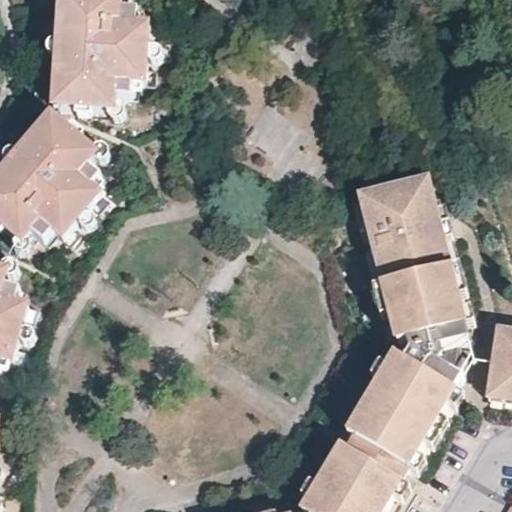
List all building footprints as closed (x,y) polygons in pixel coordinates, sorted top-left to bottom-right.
[(57,0),(57,24),(56,40),(62,41),(61,53),(60,69),(55,68),(55,84),(54,113),(109,114),(115,109),(116,100),(137,101),(138,87),(152,87),(153,72),(145,72),(147,43),(153,44),(154,28),(139,27),(140,12),(118,12),(118,3),(114,0),(57,0)] [(48,40),(56,40),(57,24),(49,24),(48,40)] [(47,83),(55,84),(55,68),(47,68),(47,83)] [(9,176),(6,174),(0,180),(0,226),(17,241),(27,241),(32,234),(49,248),(58,237),(71,247),(81,236),(76,230),(93,209),(99,215),(109,202),(97,193),(107,182),(89,167),(94,162),(93,151),(52,118),(33,139),(23,153),(27,156),(17,168),(9,176)] [(17,148),(23,153),(33,139),(27,135),(17,148)] [(385,511),(394,498),(402,485),(410,472),(419,458),(426,446),(441,420),(448,408),(458,392),(465,379),(451,372),(458,359),(456,350),(454,344),(469,340),(466,326),(462,311),(458,296),(450,267),(443,238),(434,207),(427,178),(368,193),(376,223),(371,224),(379,254),(384,253),(391,282),(381,284),(390,314),(397,342),(405,341),(408,353),(404,361),(395,358),(387,369),(379,384),(365,411),(371,415),(356,441),(349,452),(334,479),(327,474),(318,489),(310,504),(305,511),(385,511)] [(364,226),(371,224),(376,223),(368,193),(358,195),(364,226)] [(446,204),(434,207),(443,238),(454,236),(450,219),(446,204)] [(373,255),(381,284),(391,282),(384,253),(379,254),(373,255)] [(460,264),(450,267),(458,296),(468,294),(460,264)] [(0,270),(0,376),(3,377),(8,363),(25,368),(28,354),(19,350),(27,323),(35,326),(40,311),(24,306),(27,293),(6,287),(9,280),(2,271),(0,270)] [(381,316),(390,314),(381,284),(372,286),(381,316)] [(472,308),(462,311),(466,326),(475,324),(472,308)] [(511,328),(505,327),(496,389),(511,391),(511,328)] [(373,379),(379,384),(387,369),(379,365),(373,379)] [(494,397),(511,399),(511,391),(496,389),(494,397)] [(466,397),(458,392),(448,408),(456,413),(466,397)] [(347,436),(356,441),(371,415),(365,411),(363,410),(347,436)] [(449,425),(441,420),(426,446),(434,451),(441,438),(449,425)] [(326,473),(327,474),(334,479),(349,452),(340,448),(326,473)] [(426,463),(419,458),(410,472),(417,477),(426,463)] [(301,499),(310,504),(318,489),(311,484),(301,499)] [(410,490),(402,485),(394,498),(402,503),(410,490)]
